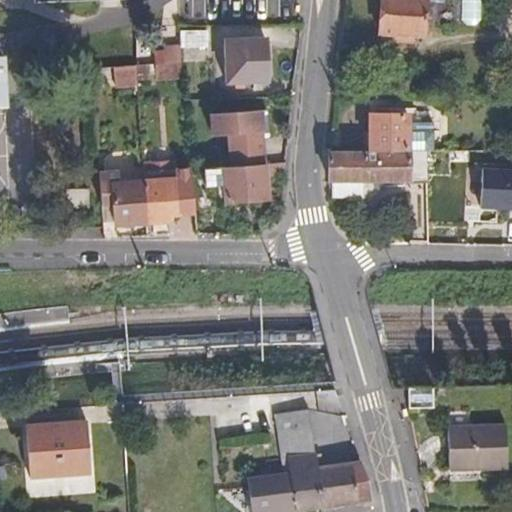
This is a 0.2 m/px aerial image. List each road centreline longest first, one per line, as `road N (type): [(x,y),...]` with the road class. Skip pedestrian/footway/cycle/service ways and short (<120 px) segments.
road 1 (residential): [(0,252),(322,250)]
road 2 (tertiary): [(322,250),(368,389),(395,511)]
road 3 (tertiary): [(324,0),(306,168),(322,250)]
road 4 (residential): [(322,250),(511,260)]
